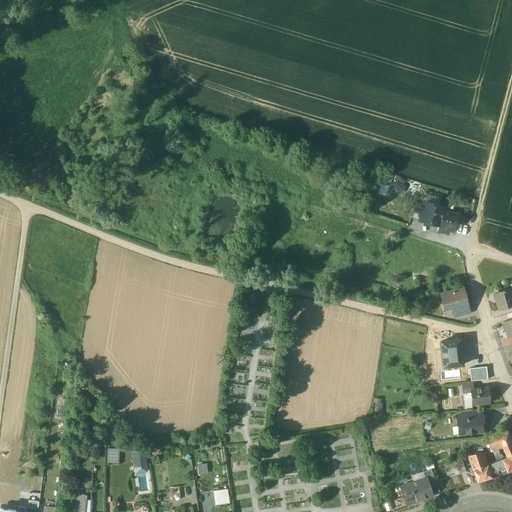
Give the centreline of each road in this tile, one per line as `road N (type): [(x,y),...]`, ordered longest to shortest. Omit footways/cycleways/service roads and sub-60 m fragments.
road 1 (track): [(31,210),(161,261),(489,336)]
road 2 (track): [(119,0),(111,3),(167,120),(209,163),(345,218),(466,246)]
road 3 (track): [(0,412),(31,210)]
road 4 (residential): [(466,244),(511,399)]
road 5 (track): [(511,94),(466,244)]
